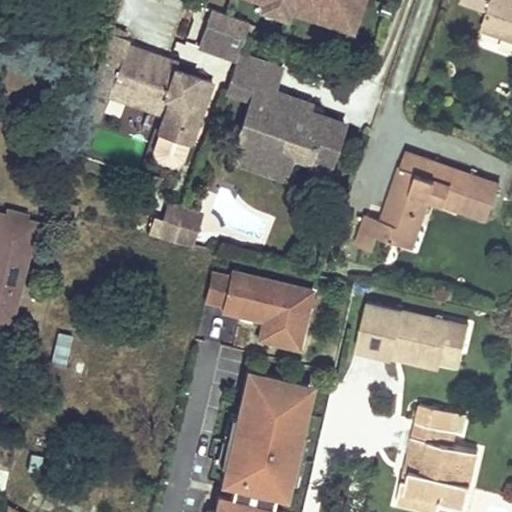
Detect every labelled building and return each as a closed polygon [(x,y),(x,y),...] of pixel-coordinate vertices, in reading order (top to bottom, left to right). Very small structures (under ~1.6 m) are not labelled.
[(289,6),(270,0),(265,0),(263,7),(287,15),(289,6)] [(270,0),(289,6),(330,19),(333,9),(357,17),(362,0),(270,0)] [(511,0),(461,0),(488,9),(481,29),(501,36),(504,26),(511,28),(511,0)] [(333,9),(330,19),(353,27),(357,17),(333,9)] [(221,58),(221,59),(235,64),(248,26),(210,13),(206,25),(211,27),(205,46),(223,52),(221,58)] [(198,50),(221,58),(223,52),(205,46),(211,27),(206,25),(198,50)] [(511,28),(504,26),(501,36),(511,39),(511,28)] [(126,42),(107,35),(94,84),(111,90),(160,107),(164,98),(170,101),(159,135),(189,146),(201,108),(196,107),(198,100),(204,101),(210,84),(172,71),(166,69),(168,62),(125,48),(126,42)] [(275,86),(254,80),(256,75),(259,65),(239,58),(236,65),(226,95),(247,102),(238,131),(270,141),(264,158),(288,166),(294,151),(310,156),(308,161),(331,168),(348,115),(321,106),(319,110),(307,106),(287,99),(281,118),(267,113),(275,86)] [(287,99),(307,106),(311,94),(256,75),(254,80),(275,86),(267,113),(281,118),(287,99)] [(109,97),(158,115),(160,107),(111,90),(109,97)] [(270,141),(238,131),(229,155),(286,174),(288,166),(264,158),(270,141)] [(429,174),(434,160),(405,150),(400,165),(429,174)] [(357,243),(373,248),(378,235),(393,240),(404,211),(422,217),(429,197),(489,217),(500,182),(434,160),(429,174),(400,165),(382,218),(367,214),(357,243)] [(203,214),(169,204),(163,221),(155,219),(149,236),(192,249),(203,214)] [(404,211),(393,240),(412,246),(422,217),(404,211)] [(0,213),(0,242),(29,251),(36,223),(0,213)] [(0,242),(0,254),(26,261),(29,251),(0,242)] [(0,254),(0,283),(20,288),(26,261),(0,254)] [(315,288),(233,269),(232,274),(212,270),(205,299),(225,303),(223,310),(271,321),(269,330),(262,328),(260,338),(301,347),(315,288)] [(0,283),(0,293),(17,298),(20,288),(0,283)] [(0,293),(0,322),(11,325),(17,298),(0,293)] [(368,300),(357,347),(393,356),(395,345),(403,347),(402,351),(429,357),(434,335),(447,338),(451,319),(368,300)] [(440,367),(447,338),(434,335),(429,357),(402,351),(403,347),(395,345),(393,356),(440,367)] [(313,384),(249,368),(237,416),(228,415),(217,463),(225,466),(222,481),(234,484),(231,496),(218,494),(215,509),(206,507),(205,511),(282,511),(283,509),(264,505),(267,492),(286,496),(290,480),(298,483),(310,434),(301,432),(313,384)] [(0,429),(10,380),(0,378),(0,429)] [(398,501),(439,510),(441,498),(467,504),(479,450),(449,442),(452,428),(456,413),(420,405),(417,420),(409,451),(415,452),(409,479),(403,477),(398,501)] [(409,479),(415,452),(409,451),(403,477),(409,479)] [(32,452),(28,469),(39,471),(43,455),(32,452)] [(446,511),(465,511),(467,504),(441,498),(439,510),(446,511)]
